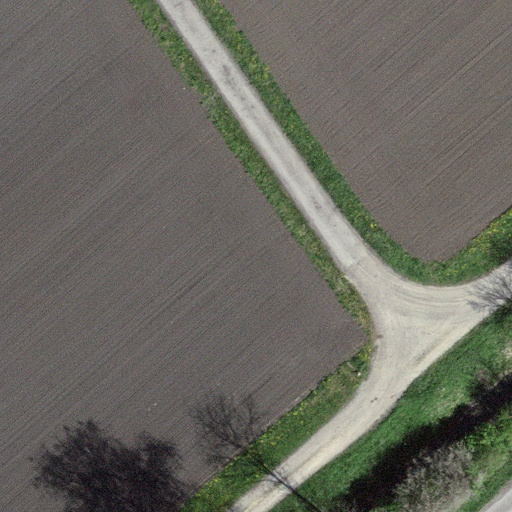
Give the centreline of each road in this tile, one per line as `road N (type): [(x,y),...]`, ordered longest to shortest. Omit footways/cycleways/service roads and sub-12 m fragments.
road 1 (track): [(175,0),(419,348)]
road 2 (track): [(511,271),(232,511)]
